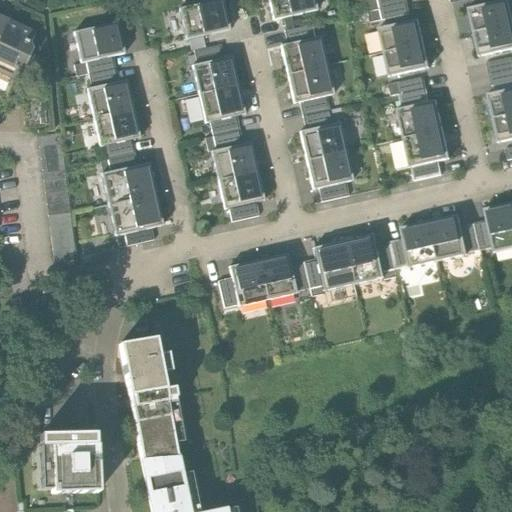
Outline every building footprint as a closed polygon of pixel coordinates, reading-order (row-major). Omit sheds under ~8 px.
[(266,0),(271,22),(315,12),(312,0),(266,0)] [(507,0),(469,8),(475,34),(511,25),(511,15),(508,0),(507,0)] [(177,11),(184,41),(228,32),(221,1),(177,11)] [(378,30),(383,54),(423,46),(418,21),(378,30)] [(72,33),(80,65),(124,55),(117,23),(72,33)] [(33,36),(7,24),(0,37),(0,75),(11,81),(16,70),(21,70),(29,53),(27,47),(33,36)] [(511,52),(511,25),(475,34),(481,59),(511,52)] [(279,47),(286,76),(325,67),(319,38),(279,47)] [(192,52),(195,66),(222,60),(219,46),(192,52)] [(428,70),(423,46),(383,54),(388,79),(428,70)] [(511,55),(485,59),(489,89),(511,85),(511,55)] [(191,67),(197,97),(236,87),(230,59),(222,60),(195,66),(191,67)] [(332,97),(325,67),(286,76),(292,106),(332,97)] [(85,89),(92,120),(136,110),(129,80),(85,89)] [(244,116),(236,87),(197,97),(203,125),(208,124),(235,118),(244,116)] [(511,90),(489,96),(495,120),(511,116),(511,90)] [(396,111),(402,140),(442,131),(436,103),(396,111)] [(143,140),(136,110),(92,120),(99,150),(143,140)] [(511,140),(511,116),(495,120),(500,144),(511,140)] [(208,124),(211,138),(239,132),(235,118),(208,124)] [(300,134),(306,163),(347,153),(340,126),(300,134)] [(449,161),(442,131),(402,140),(409,170),(449,161)] [(242,146),(239,132),(211,138),(203,140),(206,154),(210,153),(242,146)] [(58,136),(37,138),(55,272),(75,269),(65,191),(59,143),(58,136)] [(210,153),(216,182),(256,173),(250,144),(242,146),(210,153)] [(353,181),(347,153),(306,163),(313,191),(353,181)] [(105,176),(112,206),(156,196),(149,166),(105,176)] [(263,202),(256,173),(216,182),(223,211),(228,210),(255,204),(263,202)] [(163,227),(156,196),(112,206),(119,237),(163,227)] [(257,218),(255,204),(228,210),(231,224),(257,218)] [(511,204),(483,211),(486,222),(492,249),(493,255),(511,250),(511,204)] [(458,217),(429,223),(437,263),(467,256),(466,255),(460,228),(458,217)] [(486,222),(474,225),(480,252),(492,249),(486,222)] [(408,269),(437,263),(429,223),(399,230),(402,241),(408,268),(408,269)] [(474,225),(460,228),(466,255),(480,252),(474,225)] [(374,236),(343,242),(352,286),(384,279),(376,246),(374,236)] [(408,268),(402,241),(388,244),(394,271),(408,268)] [(321,293),(352,286),(343,242),(311,250),(314,260),(321,293)] [(388,244),(376,246),(384,279),(384,282),(396,279),(394,271),(388,244)] [(286,255),(257,262),(266,301),(295,295),(294,294),(288,267),(286,255)] [(314,260),(302,263),(308,291),(310,298),(322,296),(321,293),(314,260)] [(237,308),(266,301),(257,262),(228,268),(230,280),(236,307),(237,308)] [(302,263),(288,267),(294,294),(308,291),(302,263)] [(230,280),(217,283),(223,310),(236,307),(230,280)] [(157,356),(154,340),(118,346),(127,398),(128,397),(140,463),(152,462),(152,461),(177,460),(176,457),(175,457),(166,406),(175,404),(172,389),(163,391),(160,375),(169,373),(166,355),(157,356)] [(46,448),(48,494),(94,492),(93,446),(46,448)] [(187,508),(177,460),(152,461),(152,462),(140,463),(150,511),(224,511),(224,510),(213,511),(197,511),(196,507),(187,508)]
